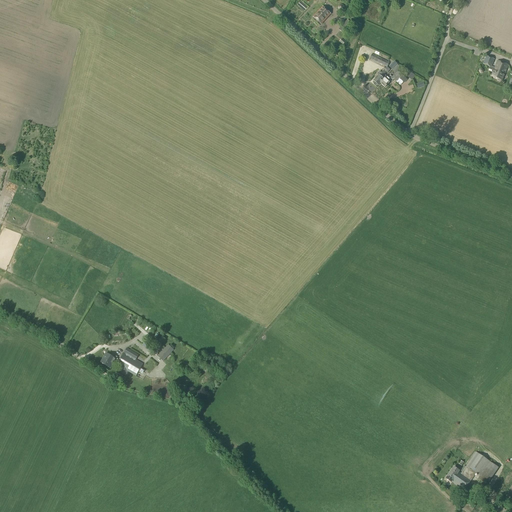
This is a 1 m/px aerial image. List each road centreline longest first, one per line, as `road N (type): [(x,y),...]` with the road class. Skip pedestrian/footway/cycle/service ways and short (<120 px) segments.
road 1 (unclassified): [(511,178),(400,132),(263,0)]
road 2 (unknown): [(407,136),(445,38),(507,59)]
